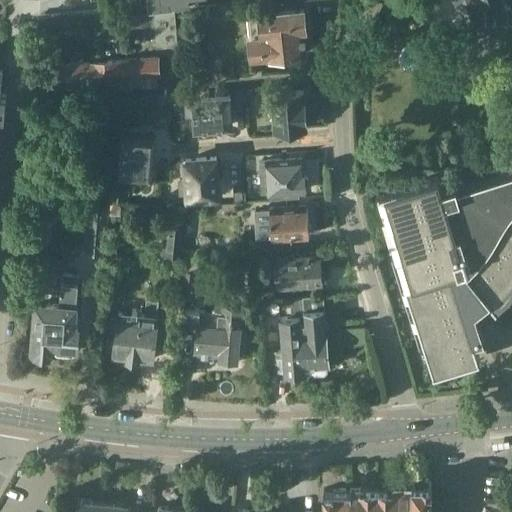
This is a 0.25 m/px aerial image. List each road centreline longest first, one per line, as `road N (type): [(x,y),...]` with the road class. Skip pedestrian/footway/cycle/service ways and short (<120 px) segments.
road 1 (tertiary): [(1,414),(228,440),(406,429)]
road 2 (residential): [(343,137),(348,195),(406,429)]
road 3 (residential): [(343,137),(159,151)]
road 4 (residential): [(373,0),(341,66),(343,137)]
